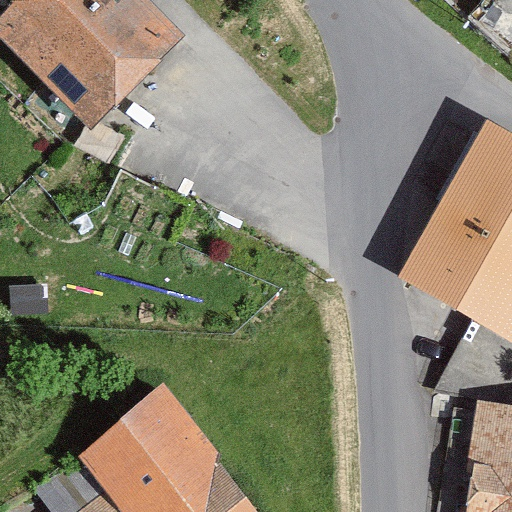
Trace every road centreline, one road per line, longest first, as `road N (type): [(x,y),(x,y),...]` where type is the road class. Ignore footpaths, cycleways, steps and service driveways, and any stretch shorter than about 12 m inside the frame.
road 1 (unclassified): [(389,511),(365,46)]
road 2 (unclassified): [(511,105),(365,46)]
